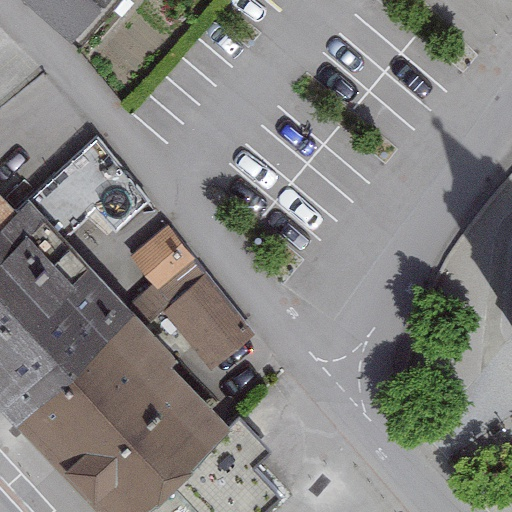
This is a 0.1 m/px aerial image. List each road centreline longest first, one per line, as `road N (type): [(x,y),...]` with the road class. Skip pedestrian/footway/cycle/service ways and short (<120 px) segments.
road 1 (residential): [(0,8),(37,42),(329,394)]
road 2 (residential): [(511,134),(398,274),(329,394)]
road 3 (residential): [(329,394),(436,511)]
